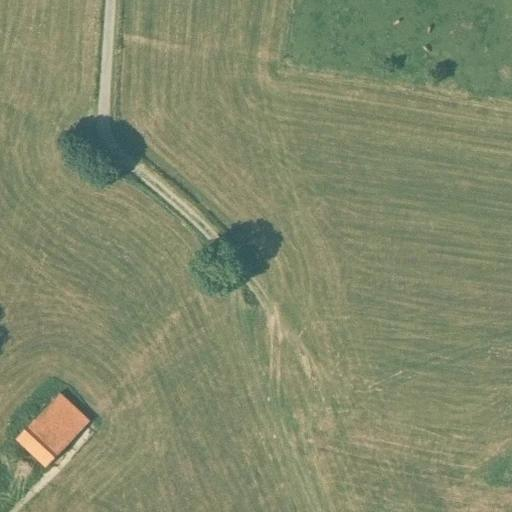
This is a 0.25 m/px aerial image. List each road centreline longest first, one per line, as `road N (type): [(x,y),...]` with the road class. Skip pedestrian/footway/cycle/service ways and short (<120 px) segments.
road 1 (track): [(315,511),(270,408),(239,301),(242,258),(219,233)]
road 2 (unclassified): [(113,0),(111,136),(219,233)]
